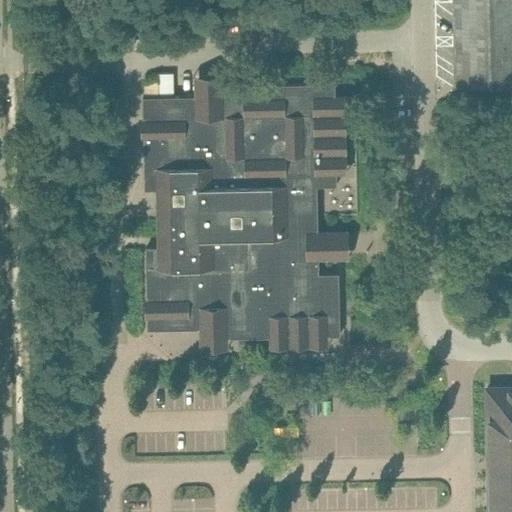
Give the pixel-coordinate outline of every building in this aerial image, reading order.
[(511,0),(453,0),(455,87),(511,85),(511,0)] [(139,47),(155,47),(155,37),(139,37),(139,47)] [(158,73),(158,80),(158,96),(173,95),(173,73),(158,73)] [(349,258),(349,228),(319,229),(318,185),(338,184),(338,173),(348,172),(346,93),(336,94),(336,82),(224,84),(223,74),(195,74),(196,95),(173,95),(158,96),(146,96),(143,96),(145,188),(160,187),(161,246),(146,246),(148,328),(168,327),(200,327),(201,348),(230,346),(229,337),(270,336),(271,346),(330,344),(329,336),(341,334),(339,272),(320,272),(320,259),(349,258)] [(145,80),(146,96),(158,96),(158,80),(145,80)] [(511,511),(511,386),(487,387),(489,511),(511,511)]
